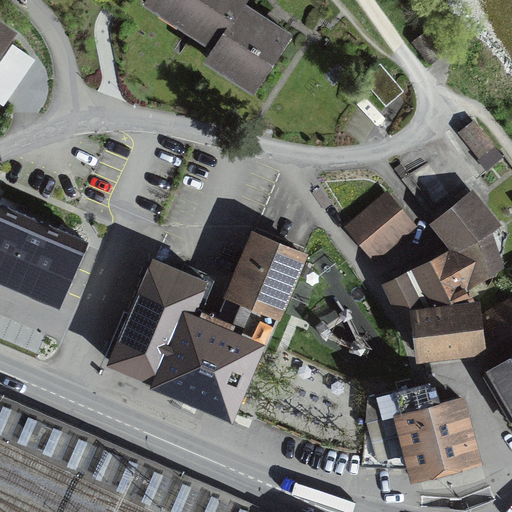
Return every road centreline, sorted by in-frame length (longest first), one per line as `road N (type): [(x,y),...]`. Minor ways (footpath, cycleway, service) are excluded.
road 1 (residential): [(74,124),(159,121),(336,157),(388,149),(424,125),(436,103)]
road 2 (primary): [(336,511),(0,371)]
road 3 (track): [(369,0),(436,103),(480,111),(511,149)]
road 4 (residential): [(74,124),(55,41),(18,0)]
